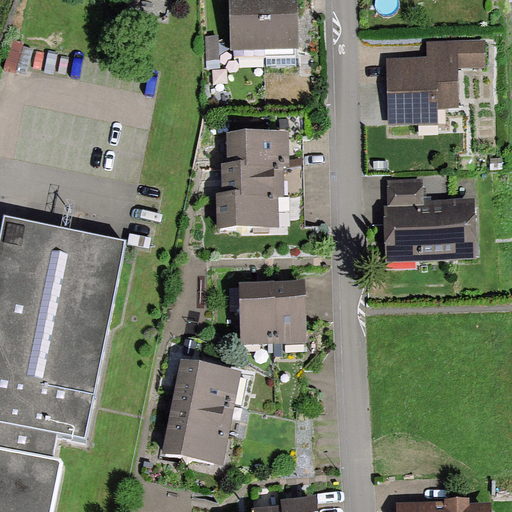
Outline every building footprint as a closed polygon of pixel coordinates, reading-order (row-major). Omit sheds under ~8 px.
[(230,0),(231,52),(301,51),(299,0),(230,0)] [(427,60),(388,61),(389,123),(438,122),(438,105),(458,105),(458,67),(490,67),(489,39),(426,40),(427,60)] [(288,131),(227,133),(228,158),(228,162),(246,162),(246,166),(284,164),(289,165),(288,131)] [(228,162),(222,162),(223,183),(223,191),(238,191),(239,196),(280,195),(285,195),(284,164),(246,166),(246,162),(228,162)] [(389,205),(385,205),(386,261),(479,259),(478,198),(424,200),(423,179),(389,180),(389,205)] [(223,191),(217,191),(217,210),(218,229),(281,227),(280,195),(239,196),(238,191),(223,191)] [(8,221),(0,254),(0,428),(87,449),(132,247),(8,221)] [(258,285),(239,286),(241,345),(306,342),(304,283),(283,284),(258,285)] [(238,372),(179,360),(176,378),(172,402),(165,438),(162,454),(220,465),(238,372)] [(60,511),(71,458),(0,446),(0,511),(60,511)] [(491,511),(492,503),(389,503),(388,511),(491,511)]
